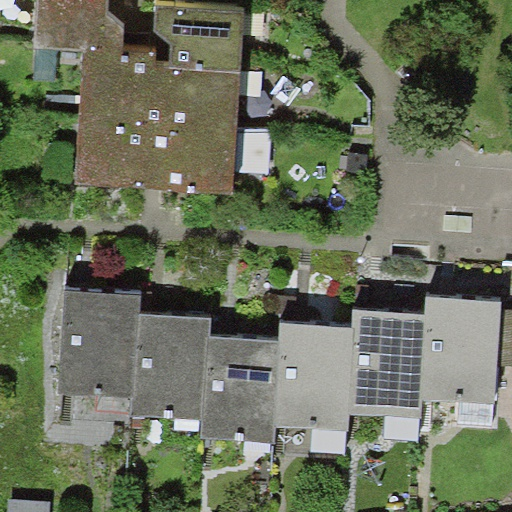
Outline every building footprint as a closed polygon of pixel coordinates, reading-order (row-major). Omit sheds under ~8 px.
[(84,50),(124,53),(123,24),(107,11),(107,0),(35,0),(32,49),(84,50)] [(173,43),(171,68),(242,70),(246,11),(159,6),(157,25),(173,43)] [(79,125),(150,129),(152,67),(154,54),(124,53),(84,50),(79,125)] [(168,130),(171,68),(152,67),(150,129),(147,188),(165,189),(168,130)] [(171,68),(168,130),(238,134),(242,70),(171,68)] [(79,125),(76,183),(147,188),(150,129),(79,125)] [(168,130),(165,189),(234,193),(238,134),(168,130)] [(144,309),(145,290),(70,286),(64,386),(108,389),(109,368),(140,370),(144,309)] [(500,423),(507,296),(436,292),(435,311),(430,392),(461,394),(460,420),(500,423)] [(430,392),(435,311),(362,307),(361,324),(356,407),(387,409),(386,435),(427,437),(430,392)] [(215,332),(216,313),(144,309),(140,370),(138,410),(180,412),(181,391),(211,393),(215,332)] [(356,407),(361,324),(291,319),(289,337),(285,417),(313,419),(312,448),(353,450),(356,407)] [(285,417),(289,337),(215,332),(211,393),(209,433),(251,436),(252,415),(285,417)] [(6,497),(5,511),(47,511),(48,498),(6,497)]
